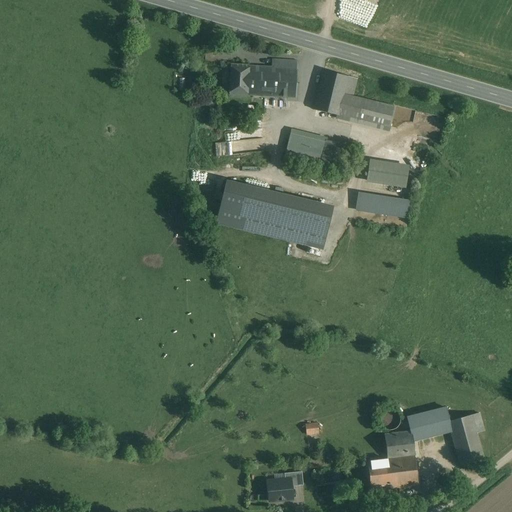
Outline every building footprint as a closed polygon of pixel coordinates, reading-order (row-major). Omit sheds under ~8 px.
[(271,68),(249,67),(247,95),(295,98),(297,60),(272,59),(271,68)] [(249,65),(230,64),(228,95),(247,96),(247,95),(249,67),(249,65)] [(349,77),(323,71),(314,110),(339,116),(344,94),(349,77)] [(397,107),(344,94),(339,116),(338,119),(390,133),(397,107)] [(261,130),(225,132),(226,142),(217,143),(217,155),(262,152),(261,130)] [(338,143),(293,132),(287,157),(332,168),(338,143)] [(411,167),(372,161),(369,182),(408,187),(411,167)] [(330,213),(225,188),(217,223),(322,249),(330,213)] [(412,203),(360,195),(358,210),(410,218),(412,203)] [(401,424),(401,420),(401,416),(398,412),(395,410),(391,410),(387,410),(384,413),(381,416),(381,420),(382,424),(384,427),(387,430),(391,430),(395,429),(399,427),(401,424)] [(478,413),(471,415),(476,434),(483,431),(478,413)] [(471,415),(449,422),(452,435),(461,466),(483,460),(476,434),(471,415)] [(449,422),(436,425),(439,439),(452,435),(449,422)] [(317,424),(305,425),(306,435),(318,434),(317,424)] [(436,425),(429,427),(433,441),(439,439),(436,425)] [(433,441),(429,427),(423,429),(426,442),(433,441)] [(411,431),(384,435),(387,460),(414,457),(411,431)] [(387,460),(367,462),(371,491),(418,485),(414,457),(387,460)] [(285,480),(290,480),(291,487),(303,486),(302,472),(284,474),(285,480)] [(285,480),(267,482),(269,502),(292,500),(291,487),(290,480),(285,480)]
